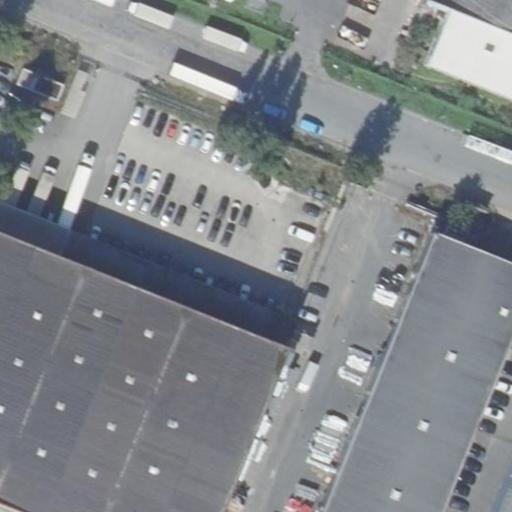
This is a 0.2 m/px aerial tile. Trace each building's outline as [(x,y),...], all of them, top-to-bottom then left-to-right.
[(511,0),(417,0),(417,2),(447,13),(429,57),(511,90),(511,0)] [(511,102),(511,90),(429,57),(425,68),(511,102)] [(12,87),(28,94),(35,76),(19,70),(12,87)] [(35,76),(28,94),(52,103),(59,86),(35,76)] [(315,511),(436,511),(511,322),(511,268),(426,234),(315,511)] [(214,511),(279,351),(0,239),(0,511),(214,511)] [(511,511),(511,450),(487,511),(511,511)]
